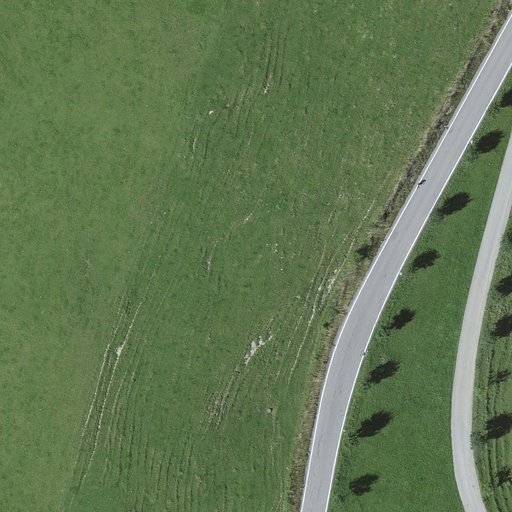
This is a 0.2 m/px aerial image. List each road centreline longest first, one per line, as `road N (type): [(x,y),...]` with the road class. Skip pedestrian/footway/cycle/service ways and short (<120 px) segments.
road 1 (tertiary): [(313,511),(343,371),(364,318),(511,40)]
road 2 (residential): [(511,180),(465,392),(467,475),(477,511)]
